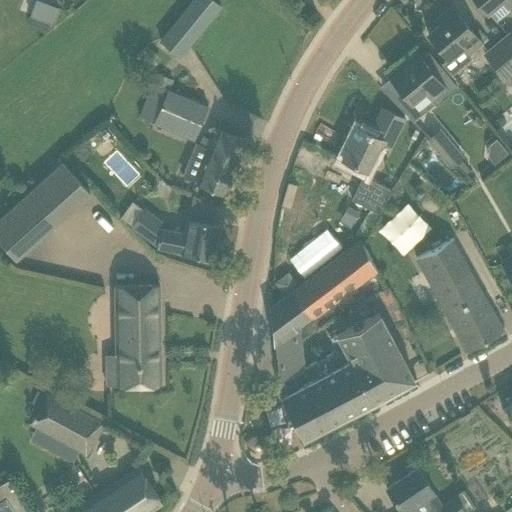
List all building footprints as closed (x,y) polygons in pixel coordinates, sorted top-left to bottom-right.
[(36,0),(30,15),(54,24),(59,9),(36,0)] [(180,56),(220,7),(212,0),(192,0),(160,40),(180,56)] [(511,0),(476,0),(494,22),(511,6),(511,0)] [(441,64),(451,75),(471,58),(467,53),(480,42),(451,7),(436,19),(439,24),(427,34),(448,58),(441,64)] [(496,43),(511,62),(511,36),(509,32),(496,43)] [(511,62),(496,43),(484,53),(511,87),(511,62)] [(415,53),(389,75),(402,91),(410,101),(424,90),(431,99),(436,104),(457,86),(427,51),(419,57),(415,53)] [(208,107),(168,91),(173,80),(156,73),(139,115),(153,121),(153,123),(194,140),(208,107)] [(388,148),(403,118),(381,108),(369,132),(357,126),(342,158),(366,170),(379,144),(388,148)] [(195,143),(182,175),(196,181),(195,182),(207,187),(226,195),(248,138),(218,126),(212,140),(203,136),(199,145),(195,143)] [(100,152),(120,140),(112,127),(92,138),(100,152)] [(450,165),(461,156),(439,129),(427,139),(450,165)] [(0,241),(16,260),(91,193),(63,161),(0,217),(0,241)] [(351,199),(377,212),(391,189),(363,175),(351,199)] [(214,258),(220,224),(187,218),(184,232),(160,228),(162,222),(132,201),(120,217),(132,225),(130,227),(156,246),(156,247),(180,251),(180,252),(214,258)] [(348,207),(342,217),(352,223),(358,212),(348,207)] [(270,307),(274,344),(298,326),(299,337),(343,310),(335,298),(375,268),(360,238),(270,307)] [(492,312),(486,299),(452,238),(415,257),(455,334),(465,351),(503,329),(492,312)] [(511,254),(502,261),(511,278),(511,254)] [(160,383),(159,286),(114,286),(115,383),(160,383)] [(404,362),(378,313),(329,337),(336,350),(303,368),(299,337),(298,326),(274,344),(280,397),(301,438),(414,380),(404,362)] [(105,423),(45,390),(43,394),(38,391),(27,410),(32,413),(27,422),(87,455),(105,423)] [(511,394),(500,403),(511,420),(511,394)] [(148,511),(162,503),(137,466),(68,511),(148,511)] [(403,511),(421,500),(428,511),(466,511),(467,511),(456,497),(442,506),(416,467),(386,487),(402,511),(403,511)] [(32,511),(11,476),(0,483),(0,501),(5,499),(12,511),(32,511)]
